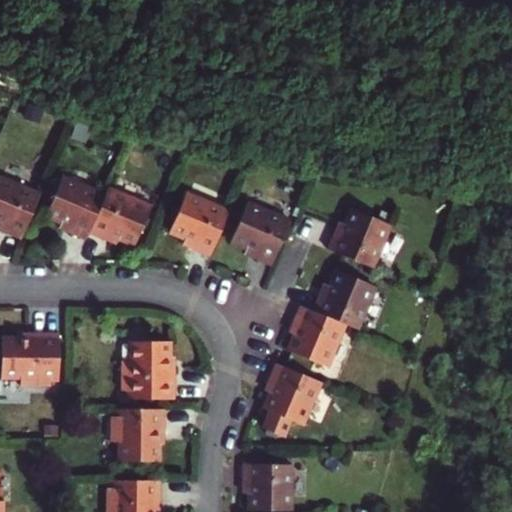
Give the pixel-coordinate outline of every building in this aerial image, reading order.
[(0,230),(22,240),(42,193),(0,176),(0,230)] [(91,233),(107,194),(64,176),(48,216),(63,223),(61,229),(88,240),(91,233)] [(107,194),(91,233),(118,244),(120,238),(137,245),(153,205),(110,187),(107,194)] [(211,258),(231,211),(189,193),(172,233),(186,240),(184,245),(211,258)] [(249,203),(231,244),(247,251),(245,255),(273,267),(293,222),(249,203)] [(341,224),(330,251),(376,270),(393,227),(353,211),(347,226),(341,224)] [(313,280),(301,306),(306,308),(347,326),(365,283),(325,266),(319,282),(313,280)] [(347,326),(306,308),(294,336),(299,338),(293,354),(333,371),(352,327),(347,326)] [(47,380),(56,380),(56,336),(25,336),(26,340),(14,340),(0,340),(0,380),(17,381),(17,389),(47,389),(47,384),(47,380)] [(128,394),(128,402),(173,402),(173,371),(169,371),(168,360),(168,344),(127,345),(128,364),(119,364),(120,394),(124,394),(128,394)] [(323,385),(276,366),(265,394),(270,396),(264,412),(304,429),(323,385)] [(159,435),(164,435),(164,412),(119,413),(119,420),(115,420),(111,420),(111,447),(119,447),(119,467),(160,466),(159,448),(159,435)] [(291,511),(292,466),(244,465),(243,494),(249,494),(249,511),(291,511)] [(113,495),(110,495),(105,495),(104,511),(157,511),(159,488),(113,486),(113,495)]
